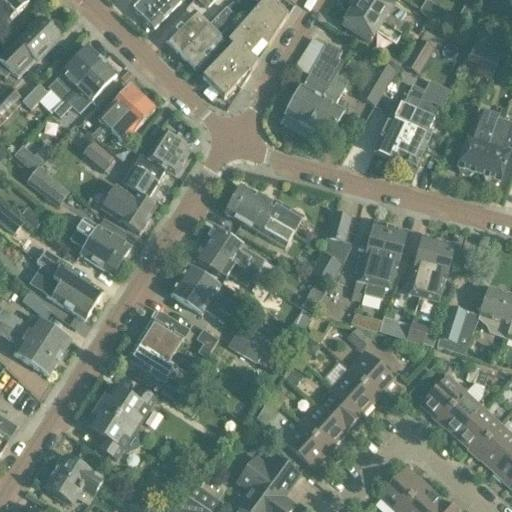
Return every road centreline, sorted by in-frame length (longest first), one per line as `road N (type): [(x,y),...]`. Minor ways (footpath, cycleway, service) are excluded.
road 1 (residential): [(0,502),(232,140)]
road 2 (residential): [(511,227),(266,157),(232,140)]
road 3 (residential): [(232,140),(80,0)]
road 4 (residential): [(343,511),(390,458),(409,449),(485,511)]
road 5 (residential): [(232,140),(326,0)]
